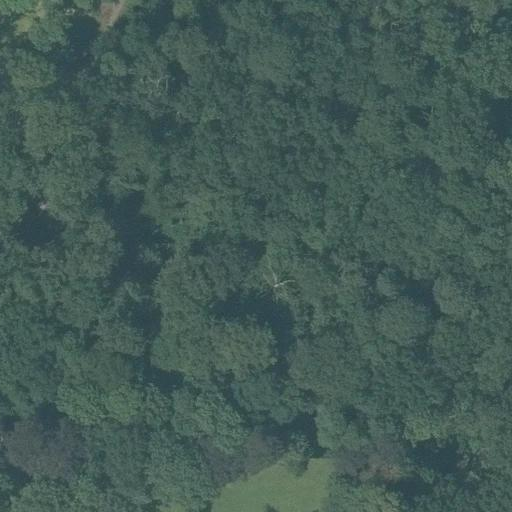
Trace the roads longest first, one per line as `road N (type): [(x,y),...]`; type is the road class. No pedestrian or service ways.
road 1 (track): [(45,205),(134,0)]
road 2 (track): [(326,371),(337,387),(417,407),(453,457),(448,511)]
